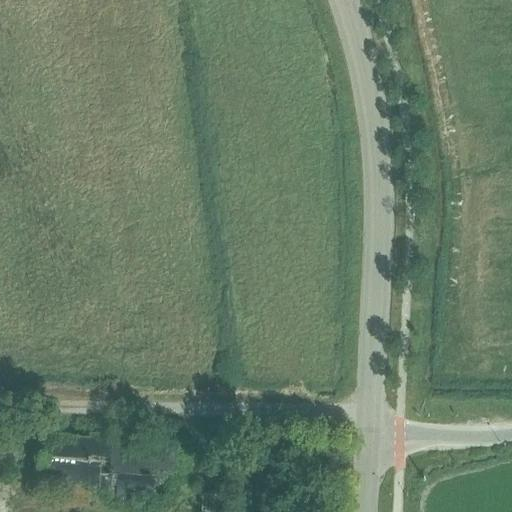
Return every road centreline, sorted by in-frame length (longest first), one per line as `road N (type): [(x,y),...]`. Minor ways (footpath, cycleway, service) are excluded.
road 1 (tertiary): [(344,0),(362,63),(378,188),(368,417)]
road 2 (unclassified): [(368,417),(0,409)]
road 3 (unclassified): [(511,436),(367,440)]
